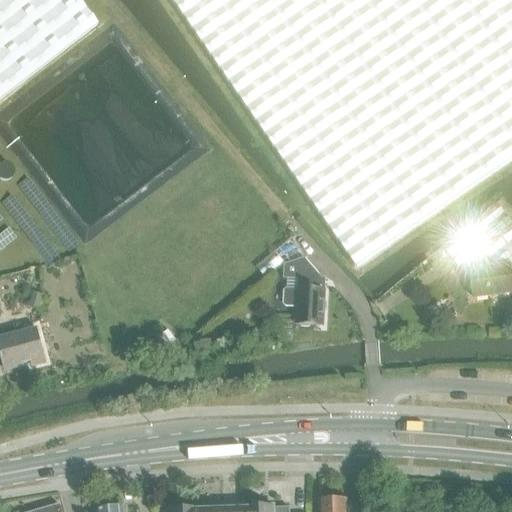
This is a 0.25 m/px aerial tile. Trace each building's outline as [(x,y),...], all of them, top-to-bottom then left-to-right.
[(0,0),(0,99),(95,26),(75,0),(0,0)] [(511,0),(170,0),(356,268),(511,160),(511,0)] [(467,221),(440,243),(444,248),(458,268),(465,263),(467,266),(484,253),(497,268),(509,266),(511,264),(511,211),(502,200),(471,226),(467,221)] [(275,253),(258,268),(266,278),(284,263),(275,253)] [(322,326),(324,292),(325,279),(321,279),(304,260),(284,266),(284,278),(298,279),(298,290),(287,289),(284,291),(284,304),(286,307),(297,307),(295,325),(299,325),(301,328),(309,329),(311,326),(322,326)] [(511,293),(511,285),(509,266),(497,268),(470,271),(474,298),(511,293)] [(39,310),(43,296),(33,293),(28,307),(39,310)] [(32,365),(45,362),(36,329),(0,339),(0,352),(5,370),(31,362),(32,365)] [(170,345),(171,345),(176,341),(168,331),(167,331),(162,335),(170,345)] [(367,511),(367,504),(346,504),(346,501),(320,502),(319,511),(367,511)]
